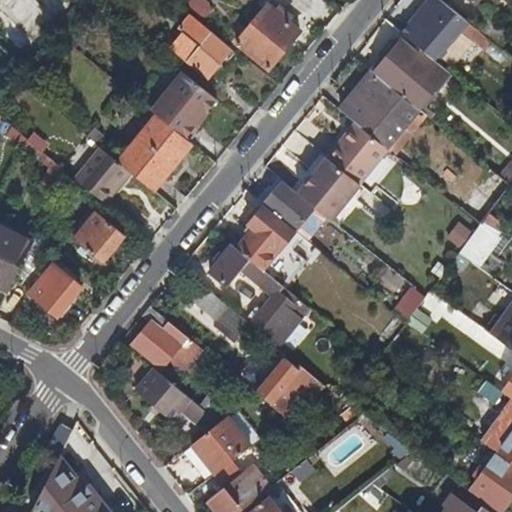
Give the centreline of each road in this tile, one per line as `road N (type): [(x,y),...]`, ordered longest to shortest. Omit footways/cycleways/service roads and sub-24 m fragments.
road 1 (residential): [(370,0),(66,371)]
road 2 (residential): [(176,511),(66,371)]
road 3 (residential): [(0,473),(66,371)]
